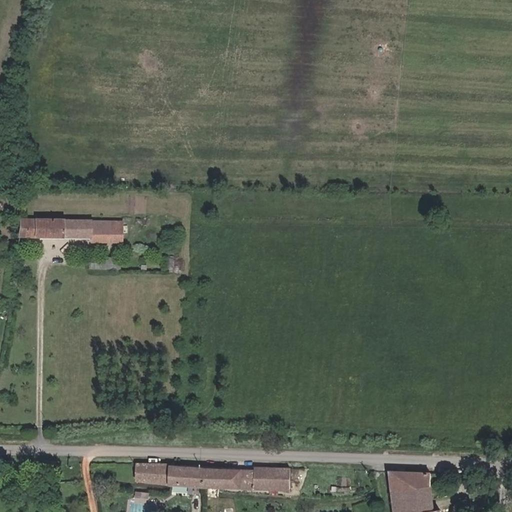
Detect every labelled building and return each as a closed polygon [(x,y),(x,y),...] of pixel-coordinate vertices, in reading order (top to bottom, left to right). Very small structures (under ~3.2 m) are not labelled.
[(103,241),(103,220),(21,219),(20,225),(25,225),(24,235),(91,236),(91,240),(103,241)] [(103,241),(116,241),(119,220),(103,220),(103,241)] [(119,220),(116,241),(125,241),(125,220),(119,220)] [(87,268),(87,263),(87,254),(72,254),(73,256),(57,256),(57,267),(87,268)] [(93,268),(113,269),(115,256),(109,256),(108,261),(93,261),(93,263),(93,268)] [(115,256),(113,269),(122,269),(122,263),(117,263),(117,256),(115,256)] [(177,270),(179,257),(171,256),(169,268),(177,270)] [(171,466),(138,465),(137,480),(170,483),(171,468),(171,466)] [(223,488),(224,470),(171,468),(170,483),(170,486),(223,488)] [(224,470),(223,488),(288,491),(288,482),(296,482),(296,469),(255,468),(255,472),(224,470)] [(389,473),(392,490),(430,487),(430,475),(389,473)] [(392,490),(394,511),(426,511),(433,511),(430,487),(392,490)] [(149,502),(150,492),(136,491),(135,501),(149,502)]
